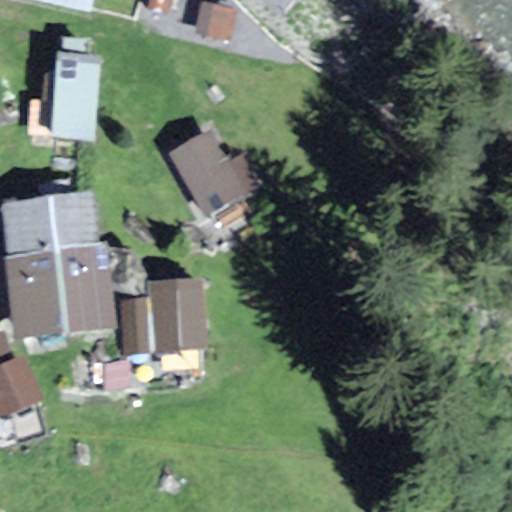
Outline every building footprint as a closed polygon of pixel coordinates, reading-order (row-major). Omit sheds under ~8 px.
[(96,63),(61,60),(55,130),(89,133),(96,63)] [(244,191),(211,137),(178,157),(211,212),(244,191)] [(90,195),(7,206),(22,330),(105,320),(90,195)] [(197,284),(152,288),(157,347),(202,343),(197,284)] [(18,362),(0,370),(0,407),(3,414),(35,400),(18,362)]
